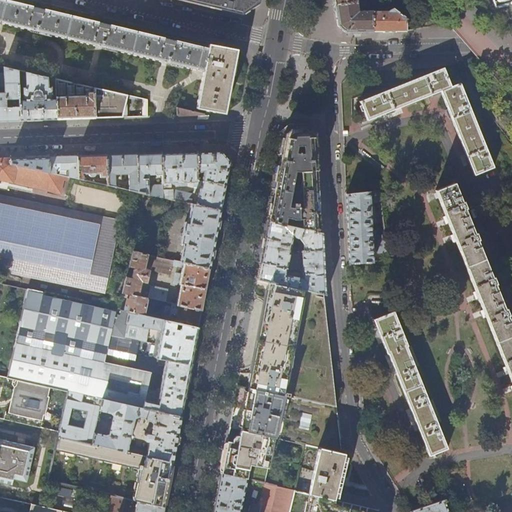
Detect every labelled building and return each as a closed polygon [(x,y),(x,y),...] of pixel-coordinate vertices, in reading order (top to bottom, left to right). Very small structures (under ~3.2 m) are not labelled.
[(0,0),(0,23),(204,72),(197,108),(217,112),(225,114),(228,98),(234,67),(237,50),(219,47),(209,45),(208,49),(178,42),(130,31),(79,18),(42,9),(17,3),(0,0)] [(182,0),(194,3),(227,11),(243,14),(259,4),(260,0),(182,0)] [(511,0),(492,0),(494,7),(496,8),(498,8),(511,4),(511,0)] [(357,12),(356,2),(335,5),(338,25),(346,32),(373,32),(372,12),(371,12),(357,12)] [(386,12),(372,12),(373,32),(406,32),(405,17),(393,8),(386,12)] [(0,93),(0,121),(3,121),(19,121),(18,92),(18,71),(4,68),(5,93),(0,93)] [(442,90),(475,174),(495,166),(462,81),(451,85),(444,68),(360,101),(367,120),(442,90)] [(23,92),(18,92),(19,121),(38,120),(57,119),(55,79),(50,78),(50,87),(48,87),(47,78),(25,72),(26,88),(23,88),(23,92)] [(94,88),(55,79),(57,119),(76,119),(94,118),(94,88)] [(146,100),(94,88),(94,118),(109,118),(133,117),(147,116),(146,100)] [(291,129),(285,134),(281,157),(273,202),(269,222),(321,233),(320,218),(317,161),(316,133),(310,128),(291,129)] [(196,153),(197,173),(204,171),(203,177),(197,176),(197,180),(225,186),(227,173),(230,161),(221,152),(211,152),(196,153)] [(178,153),(161,154),(162,175),(162,181),(162,198),(172,200),(172,189),(169,189),(169,183),(174,183),(174,186),(181,186),(181,183),(196,182),(196,187),(194,190),(199,191),(197,200),(175,195),(174,200),(188,203),(191,204),(220,210),(223,197),(225,186),(197,180),(197,176),(197,173),(196,153),(178,153)] [(149,154),(136,155),(137,192),(138,192),(162,198),(162,181),(159,184),(155,184),(148,187),(147,175),(155,175),(156,175),(162,175),(161,154),(149,154)] [(123,155),(107,156),(107,178),(107,186),(115,187),(114,175),(124,175),(124,178),(128,178),(128,190),(137,192),(136,155),(123,155)] [(92,156),(77,157),(78,179),(84,181),(83,175),(88,175),(88,176),(89,177),(91,178),(92,178),(93,177),(94,176),(95,175),(99,174),(100,178),(107,178),(107,156),(92,156)] [(55,158),(49,158),(49,173),(69,177),(78,179),(77,157),(70,157),(55,158)] [(34,158),(11,159),(11,165),(49,173),(49,158),(34,158)] [(11,165),(11,159),(0,159),(0,180),(60,193),(63,181),(67,182),(69,177),(49,173),(11,165)] [(511,179),(502,181),(511,203),(511,179)] [(511,511),(511,324),(508,315),(505,308),(496,283),(493,276),(478,239),(475,232),(466,207),(463,200),(455,181),(437,188),(511,376),(511,511)] [(349,251),(349,264),(373,261),(370,201),(373,203),(378,202),(377,190),(346,194),(347,203),(349,251)] [(0,273),(109,293),(123,218),(0,195),(0,273)] [(218,221),(220,210),(191,204),(187,222),(186,222),(185,223),(181,243),(182,244),(183,245),(180,262),(209,268),(212,252),(218,221)] [(321,233),(269,222),(267,230),(266,238),(290,247),(293,247),(293,245),(291,244),(293,235),(294,235),(294,237),(295,238),(297,239),(299,239),(304,244),(304,251),(324,250),(323,233),(321,233)] [(377,234),(377,250),(386,250),(384,234),(377,234)] [(290,247),(266,238),(264,250),(261,263),(286,269),(287,264),(290,264),(291,259),(288,259),(290,249),(290,247)] [(325,261),(324,250),(304,251),(302,251),(302,272),(325,275),(325,261)] [(205,292),(209,268),(180,262),(163,258),(134,251),(123,293),(138,297),(142,282),(147,284),(150,271),(171,276),(173,266),(177,267),(178,267),(182,268),(181,275),(175,274),(174,282),(181,284),(177,305),(201,310),(205,292)] [(286,269),(261,263),(260,270),(258,280),(268,282),(308,291),(323,294),(326,295),(325,284),(325,275),(302,272),(302,278),(284,275),(286,269)] [(324,305),(323,294),(308,291),(268,282),(264,303),(252,368),(248,388),(254,389),(286,395),(336,405),(333,382),(329,344),(324,305)] [(151,288),(149,299),(166,303),(169,290),(157,288),(151,288)] [(118,311),(28,290),(9,378),(50,387),(68,392),(143,408),(144,401),(145,401),(146,393),(151,373),(133,369),(139,341),(146,342),(147,336),(140,335),(142,327),(126,324),(129,312),(119,310),(118,311)] [(149,299),(138,297),(123,293),(119,310),(129,312),(145,316),(149,299)] [(199,320),(201,310),(177,305),(173,304),(172,308),(166,307),(163,320),(198,328),(199,320)] [(145,316),(129,312),(126,324),(142,327),(140,335),(147,336),(149,329),(161,331),(158,345),(155,359),(165,361),(191,365),(194,347),(198,328),(163,320),(145,316)] [(388,353),(429,456),(446,449),(406,346),(407,346),(394,312),(374,320),(387,354),(388,353)] [(189,376),(191,365),(165,361),(163,369),(162,376),(159,390),(157,389),(156,391),(149,390),(148,393),(146,393),(145,401),(144,401),(143,408),(181,417),(183,407),(189,376)] [(0,388),(13,392),(8,414),(5,413),(4,418),(41,427),(44,416),(46,416),(48,408),(50,397),(48,397),(50,387),(9,378),(0,376),(0,388)] [(338,428),(336,405),(286,395),(254,389),(248,388),(238,385),(234,405),(230,428),(245,431),(274,438),(276,439),(304,445),(341,453),(338,428)] [(176,442),(181,417),(143,408),(68,392),(58,437),(127,452),(134,420),(137,418),(147,420),(147,421),(152,423),(153,425),(151,435),(147,434),(146,434),(145,436),(144,440),(145,441),(146,442),(149,443),(146,456),(172,462),(176,442)] [(264,483),(274,438),(245,431),(230,428),(228,435),(226,446),(224,459),(221,473),(246,479),(264,483)] [(127,452),(58,437),(55,450),(140,469),(133,500),(137,501),(164,507),(168,485),(172,462),(146,456),(127,452)] [(0,482),(12,485),(13,480),(26,482),(34,447),(0,439),(0,482)] [(345,454),(341,453),(304,445),(294,489),(293,491),(308,494),(335,500),(337,493),(340,494),(342,485),(339,485),(345,454)] [(238,511),(246,479),(221,473),(217,494),(213,511),(238,511)] [(288,511),(293,491),(294,489),(266,483),(261,506),(252,504),(249,511),(288,511)] [(363,511),(359,511),(360,506),(335,500),(308,494),(303,511),(363,511)] [(162,511),(164,507),(137,501),(134,511),(120,511),(124,498),(111,495),(107,511),(162,511)] [(457,511),(452,497),(410,511),(450,511),(455,511),(454,511),(457,511)] [(61,511),(61,510),(31,503),(29,511),(61,511)]
